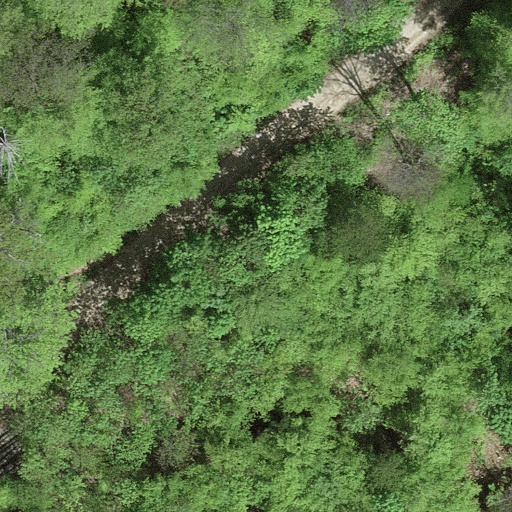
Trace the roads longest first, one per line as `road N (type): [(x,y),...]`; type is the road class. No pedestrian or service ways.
road 1 (track): [(457,0),(224,202)]
road 2 (track): [(224,202),(0,407)]
